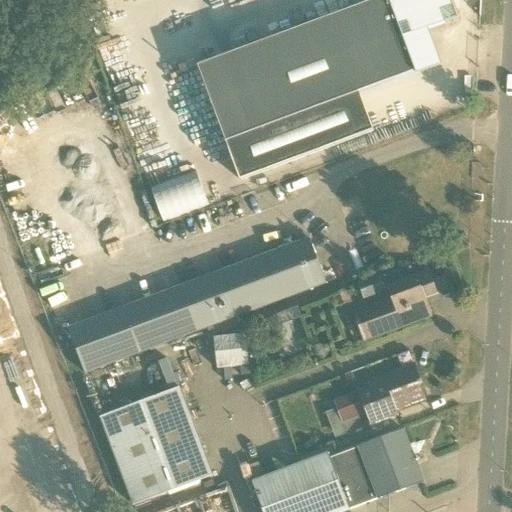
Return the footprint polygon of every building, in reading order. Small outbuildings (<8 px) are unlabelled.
[(458,19),(450,0),(385,0),(195,70),(236,183),(374,131),(360,93),(416,72),(417,75),(443,65),(430,30),(458,19)] [(84,373),(307,288),(326,281),(310,239),(68,331),(84,373)] [(437,292),(433,281),(430,271),(387,287),(392,300),(354,314),(364,342),(433,317),(426,299),(437,295),(436,293),(437,292)] [(365,300),(386,291),(380,276),(358,285),(365,300)] [(0,511),(81,511),(0,280),(0,511)] [(301,310),(278,312),(281,340),(304,338),(301,310)] [(215,334),(215,365),(246,365),(246,334),(215,334)] [(164,388),(175,385),(169,357),(158,359),(164,388)] [(371,426),(380,423),(399,416),(396,409),(403,406),(404,408),(426,400),(420,385),(422,384),(415,365),(371,381),(373,387),(358,392),(371,426)] [(180,388),(101,418),(134,506),(213,476),(180,388)] [(353,510),(406,490),(424,483),(416,462),(418,461),(416,455),(414,456),(411,445),(410,446),(404,430),(332,459),(330,455),(253,485),(263,511),(350,511),(353,511),(353,510)]
